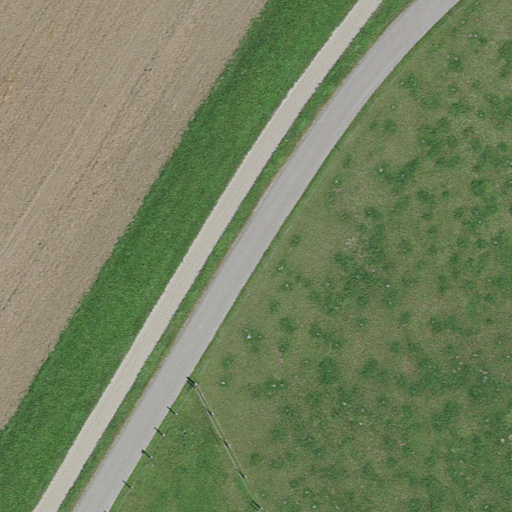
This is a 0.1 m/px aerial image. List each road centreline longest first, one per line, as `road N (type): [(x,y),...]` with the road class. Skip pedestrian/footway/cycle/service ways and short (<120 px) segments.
road 1 (track): [(443,0),(346,108),(86,511)]
road 2 (track): [(372,0),(281,118),(46,511)]
